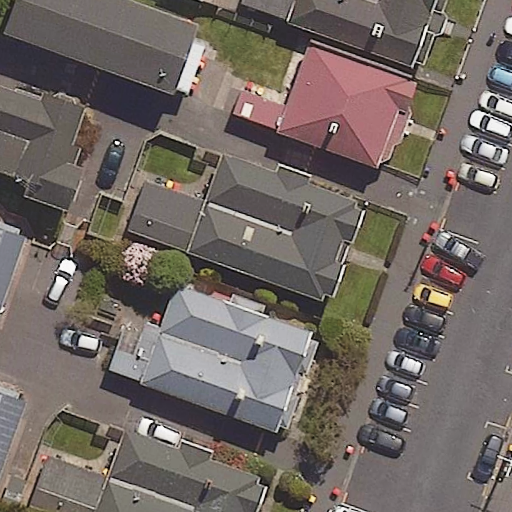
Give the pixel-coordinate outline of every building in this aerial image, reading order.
[(209,40),(101,0),(25,0),(11,41),(185,105),(209,40)] [(423,67),(431,69),(456,0),(246,0),(244,8),(421,73),(423,67)] [(423,90),(315,49),(295,102),(247,84),(234,118),(389,177),(423,90)] [(57,152),(76,97),(41,84),(38,92),(0,78),(0,162),(23,170),(17,185),(59,200),(74,159),(57,152)] [(304,182),(308,171),(276,158),(272,169),(223,150),(204,198),(145,176),(127,223),(322,298),(359,203),(304,182)] [(0,283),(21,228),(0,220),(0,283)] [(277,420),(284,422),(315,336),(308,333),(310,328),(173,279),(156,327),(125,316),(107,367),(274,427),(277,420)] [(0,448),(22,387),(0,378),(0,448)] [(249,511),(263,474),(124,424),(106,476),(44,454),(27,502),(55,511),(249,511)]
